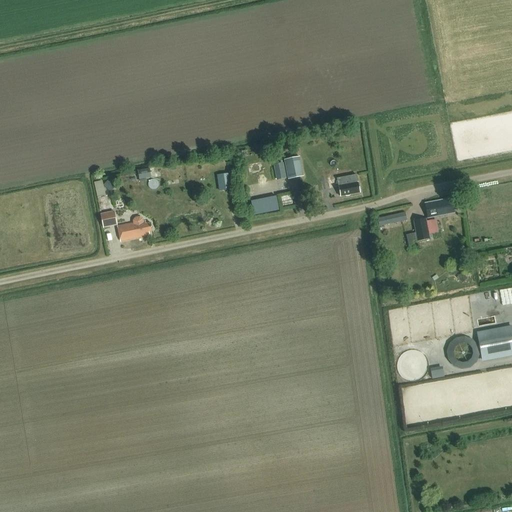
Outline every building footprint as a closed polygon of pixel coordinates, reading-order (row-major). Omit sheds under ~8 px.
[(287,181),(303,177),(299,158),(284,161),(287,181)] [(282,164),(274,165),(277,181),(286,179),(282,164)] [(139,182),(151,180),(149,171),(137,173),(139,182)] [(232,190),(229,174),(217,176),(219,192),(232,190)] [(357,185),(357,183),(355,175),(336,179),(336,178),(328,179),(329,189),(338,187),(340,197),(345,196),(346,197),(349,196),(350,195),(359,194),(358,190),(359,188),(359,185),(357,185)] [(114,187),(108,182),(103,187),(109,192),(114,187)] [(97,199),(103,198),(105,197),(102,183),(94,185),(97,199)] [(454,211),(457,210),(455,201),(451,202),(451,199),(425,204),(428,219),(453,214),(454,211)] [(114,213),(101,216),(104,230),(117,227),(114,213)] [(405,213),(377,219),(379,227),(407,221),(405,213)] [(134,224),(119,227),(122,241),(149,235),(148,232),(151,231),(149,224),(145,226),(144,222),(142,222),(141,220),(139,220),(135,220),(133,222),(134,224)] [(426,220),(414,222),(418,243),(430,240),(426,220)] [(461,273),(456,278),(461,284),(466,279),(461,273)] [(489,291),(491,301),(508,298),(507,288),(489,291)] [(482,362),(511,356),(511,326),(476,333),(482,362)] [(473,369),(479,346),(473,345),(474,340),(452,334),(445,362),(473,369)]
